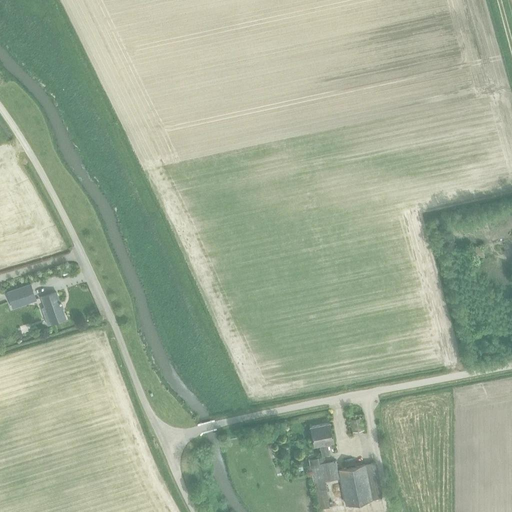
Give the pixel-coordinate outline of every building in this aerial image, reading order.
[(481,245),(468,249),(471,260),(484,257),(481,245)] [(12,308),(23,304),(37,300),(31,284),(7,292),(12,308)] [(51,324),(56,322),(65,319),(56,292),(41,297),(45,307),(42,308),(45,317),(48,316),(51,324)] [(364,430),(364,427),(362,417),(351,419),(353,432),(364,430)] [(334,442),(332,433),(330,423),(310,427),(313,446),(320,445),(322,456),(329,454),(327,443),(334,442)] [(322,457),(308,460),(319,510),(329,507),(324,481),(339,478),(335,461),(325,462),(322,457)] [(381,498),(375,462),(339,469),(345,504),(381,498)]
